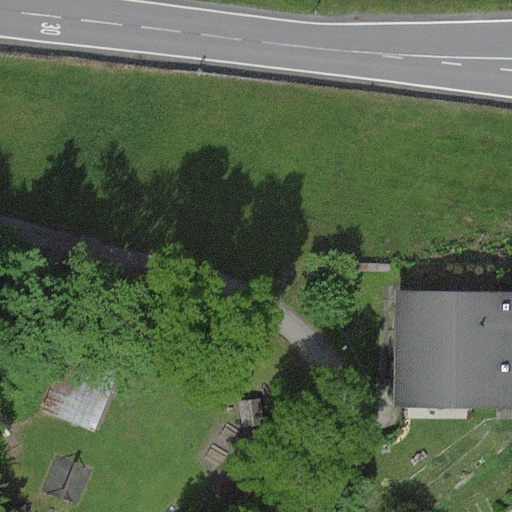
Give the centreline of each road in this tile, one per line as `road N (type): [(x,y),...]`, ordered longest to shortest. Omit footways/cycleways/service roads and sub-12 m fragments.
road 1 (tertiary): [(511,57),(0,9)]
road 2 (track): [(296,511),(328,430),(328,380),(313,349),(275,309),(218,280),(90,248)]
